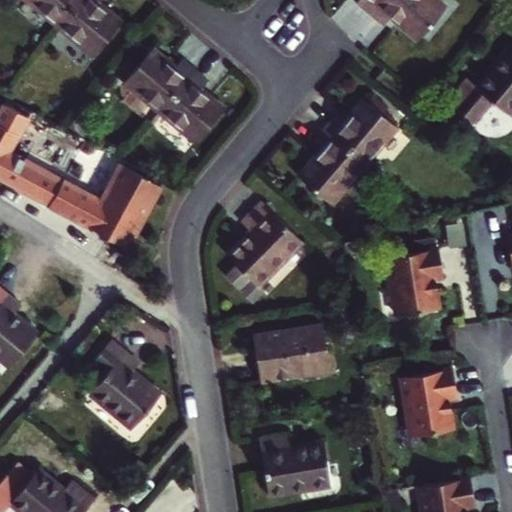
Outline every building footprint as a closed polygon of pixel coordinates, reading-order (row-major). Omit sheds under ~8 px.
[(24,0),(53,24),(74,0),(24,0)] [(74,0),(53,24),(90,56),(120,22),(97,2),(98,0),(74,0)] [(355,0),(368,11),(376,0),(355,0)] [(442,0),(376,0),(368,11),(381,22),(388,14),(414,37),(444,1),(442,0)] [(123,73),(161,105),(197,63),(184,52),(177,60),(153,39),(123,73)] [(506,115),(511,107),(511,46),(508,43),(473,84),(464,76),(443,99),(471,123),(490,101),(506,115)] [(197,63),(161,105),(196,136),(226,101),(204,82),(211,75),(197,63)] [(366,163),(399,126),(364,96),(344,120),(336,113),(324,127),(366,163)] [(31,119),(35,112),(9,98),(6,105),(31,119)] [(6,105),(0,114),(0,122),(23,134),(31,119),(6,105)] [(23,134),(0,122),(0,179),(128,249),(165,181),(126,160),(102,204),(12,155),(23,134)] [(366,163),(324,127),(312,140),(320,147),(298,173),(332,203),(366,163)] [(262,289),(303,242),(259,204),(240,226),(248,233),(226,259),(237,269),(226,282),(255,307),(267,294),(262,289)] [(465,228),(450,230),(453,249),(468,247),(465,228)] [(397,324),(441,317),(435,287),(446,285),(441,257),(388,266),(397,324)] [(0,358),(14,370),(42,335),(18,315),(25,307),(12,296),(0,310),(0,358)] [(260,343),(267,389),(337,379),(330,332),(260,343)] [(107,380),(92,398),(135,433),(165,398),(135,374),(141,367),(113,344),(93,368),(107,380)] [(455,438),(450,408),(459,406),(454,377),(402,385),(412,445),(455,438)] [(294,440),(266,444),(275,502),(336,493),(329,447),(296,452),(294,440)] [(97,511),(101,507),(78,488),(70,497),(48,479),(20,511),(97,511)] [(478,511),(474,485),(422,493),(424,511),(478,511)]
